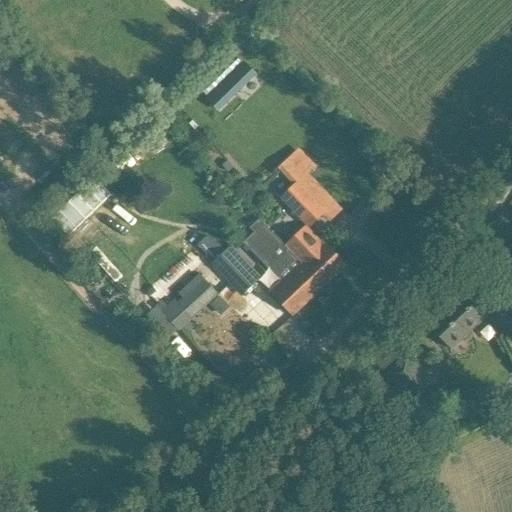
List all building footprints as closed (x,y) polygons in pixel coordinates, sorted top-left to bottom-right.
[(244,61),(206,98),(218,110),(256,73),(244,61)] [(290,157),(280,166),(298,184),(308,173),(316,166),(302,151),(293,160),(290,157)] [(70,230),(104,199),(88,182),(55,213),(70,230)] [(298,184),(295,186),(282,199),(309,228),(325,213),(298,184)] [(287,247),(275,234),(259,218),(250,227),(254,231),(242,243),(267,269),(268,267),(279,279),(269,289),(294,315),(324,286),(301,262),(287,247)] [(196,230),(174,249),(181,258),(204,239),(196,230)] [(346,265),(323,241),(318,245),(304,230),(287,247),(301,262),(324,286),(346,265)] [(260,280),(229,248),(213,264),(243,296),(260,280)] [(167,341),(219,293),(203,277),(152,325),(167,341)] [(451,349),(488,313),(491,310),(469,287),(429,326),(451,349)] [(511,329),(511,290),(491,310),(488,313),(507,334),(511,329)] [(220,296),(210,304),(221,316),(230,307),(220,296)] [(407,351),(383,374),(413,407),(438,384),(407,351)]
